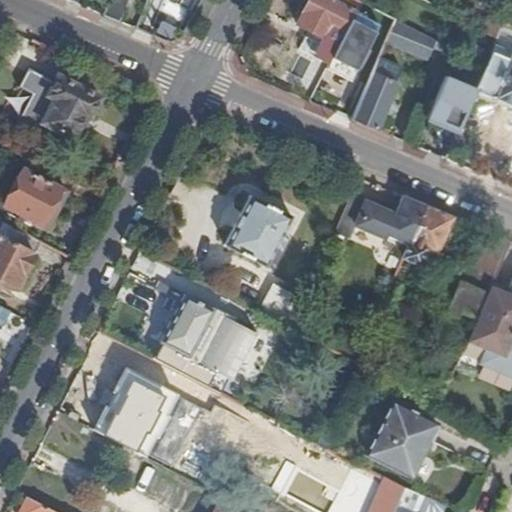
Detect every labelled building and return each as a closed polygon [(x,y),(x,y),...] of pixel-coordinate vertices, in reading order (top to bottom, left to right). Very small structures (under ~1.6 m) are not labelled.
[(109,0),(104,15),(120,22),(128,0),(109,0)] [(331,0),(311,0),(298,26),(339,47),(329,66),(355,79),(364,61),(369,63),(374,53),(369,50),(381,27),(340,6),(331,1),(331,0)] [(496,38),(508,11),(497,6),(483,32),(496,38)] [(182,28),(188,14),(170,7),(158,33),(171,39),(177,26),(182,28)] [(450,49),(396,20),(387,42),(404,50),(429,61),(431,56),(445,62),(450,49)] [(379,60),(352,120),(377,131),(397,83),(395,82),(401,69),(379,60)] [(511,60),(511,61),(496,98),(511,104),(511,60)] [(48,88),(52,90),(49,95),(55,98),(44,121),(73,137),(86,114),(91,116),(101,98),(59,76),(58,79),(54,77),(56,73),(42,66),(35,67),(31,70),(28,75),(35,87),(46,92),(48,88)] [(428,120),(457,132),(475,90),(446,78),(428,120)] [(14,87),(5,107),(18,113),(28,94),(14,87)] [(49,227),(68,192),(24,169),(5,205),(49,227)] [(266,266),(292,216),(251,195),(225,245),(266,266)] [(352,196),(335,234),(349,239),(355,226),(386,239),(388,236),(410,245),(427,206),(403,196),(395,215),(352,196)] [(410,245),(404,258),(432,269),(453,217),(427,206),(410,245)] [(34,257),(42,242),(3,222),(0,227),(0,280),(17,289),(27,270),(30,271),(36,258),(34,257)] [(460,318),(475,324),(491,286),(510,241),(491,233),(472,276),(468,274),(464,285),(463,284),(450,313),(460,318)] [(259,308),(278,315),(287,291),(268,284),(259,308)] [(511,284),(508,293),(491,286),(475,324),(470,334),(461,357),(457,366),(503,386),(507,377),(511,379),(511,284)] [(190,378),(205,386),(214,371),(231,379),(255,332),(233,321),(235,318),(214,307),(213,309),(183,293),(157,341),(160,343),(152,358),(190,378)] [(455,328),(470,334),(475,324),(460,318),(455,328)] [(0,389),(1,390),(10,372),(0,366),(0,324),(0,323),(0,389)] [(372,348),(366,363),(374,366),(381,352),(372,348)] [(152,358),(146,355),(139,369),(145,373),(116,429),(153,449),(155,445),(159,446),(166,433),(162,431),(190,378),(152,358)] [(433,407),(438,410),(448,385),(443,383),(433,407)] [(437,427),(394,405),(367,455),(411,478),(437,427)] [(265,435),(272,421),(248,408),(241,423),(265,435)] [(393,511),(398,503),(403,489),(385,479),(370,511),(393,511)] [(57,511),(29,497),(20,511),(57,511)] [(393,511),(412,511),(413,510),(398,503),(393,511)]
